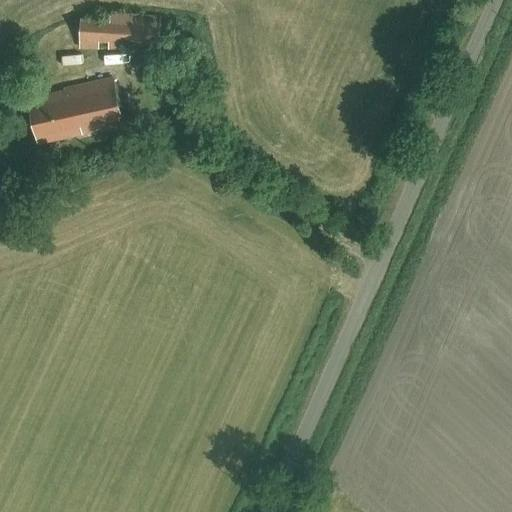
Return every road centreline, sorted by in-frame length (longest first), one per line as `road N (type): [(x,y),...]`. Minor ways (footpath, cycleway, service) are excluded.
road 1 (unclassified): [(276,511),(491,0)]
road 2 (track): [(375,271),(153,115)]
